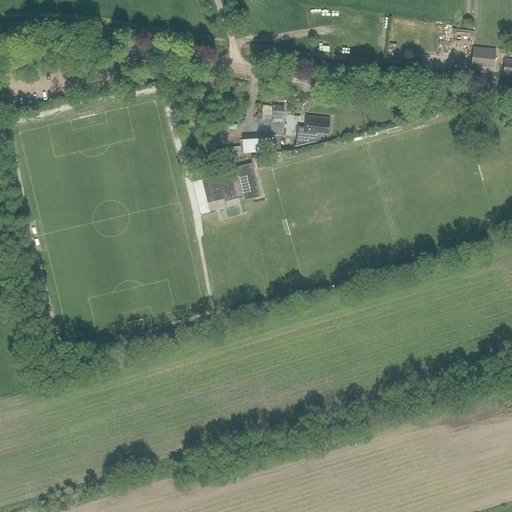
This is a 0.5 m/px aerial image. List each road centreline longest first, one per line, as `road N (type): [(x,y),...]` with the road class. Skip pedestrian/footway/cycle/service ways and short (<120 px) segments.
road 1 (tertiary): [(231,66),(511,94)]
road 2 (tertiary): [(0,38),(80,40),(231,66)]
